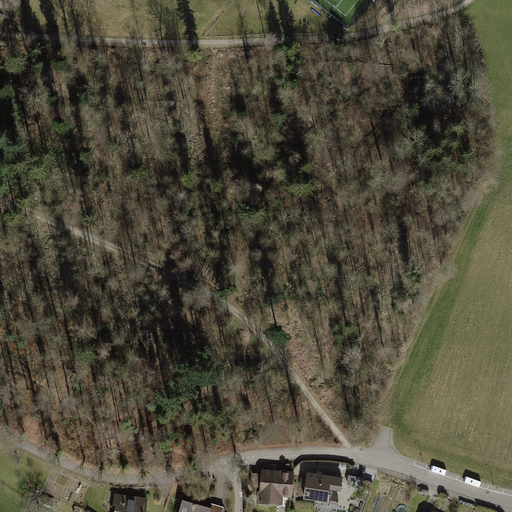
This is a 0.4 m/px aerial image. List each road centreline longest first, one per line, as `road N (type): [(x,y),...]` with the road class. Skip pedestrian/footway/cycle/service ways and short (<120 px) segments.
road 1 (track): [(0,36),(346,38),(452,13),(470,0)]
road 2 (track): [(4,201),(195,284),(256,326)]
road 3 (track): [(0,432),(82,470),(184,474)]
road 4 (residential): [(239,460),(315,454),(378,463)]
road 5 (residential): [(511,501),(378,463)]
